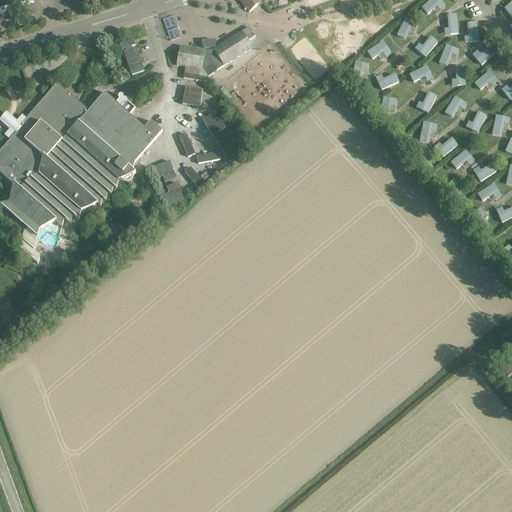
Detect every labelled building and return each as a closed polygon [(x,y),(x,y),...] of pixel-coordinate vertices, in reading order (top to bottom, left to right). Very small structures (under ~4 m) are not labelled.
[(237,0),(249,14),(261,4),(258,0),(237,0)] [(445,8),(438,0),(432,0),(421,10),(428,17),(430,15),(437,9),(440,12),(445,8)] [(511,0),(502,9),(511,20),(511,0)] [(444,37),(459,36),(457,17),(448,18),(449,30),(444,31),(444,37)] [(418,27),(405,20),(396,38),(405,42),(411,31),(415,33),(418,27)] [(464,45),(478,44),(477,24),(467,25),(468,38),(464,38),(464,45)] [(248,42),(255,38),(249,28),(213,51),(205,52),(179,47),(176,66),(185,68),(183,79),(207,84),(208,78),(216,72),(252,49),(248,42)] [(415,52),(426,60),(438,45),(430,39),(422,49),(419,46),(415,52)] [(123,53),(131,77),(144,72),(136,48),(132,50),(131,48),(135,46),(133,40),(119,45),(121,51),(125,50),(126,52),(123,53)] [(391,55),(383,43),(367,54),(372,62),(383,55),(385,59),(391,55)] [(459,52),(446,47),(439,65),(447,69),(452,57),(457,59),(459,52)] [(472,58),(481,68),(496,55),(489,48),(480,57),(476,53),(472,58)] [(369,66),(355,64),(351,83),(361,85),(363,72),(368,73),(369,66)] [(433,81),(427,68),(409,77),(413,85),(425,80),(427,84),(433,81)] [(451,89),(466,88),(465,69),(455,69),(456,82),(451,82),(451,89)] [(499,84),(489,73),(475,86),(481,93),(490,85),(494,89),(499,84)] [(375,80),(381,93),(399,84),(398,83),(395,76),(383,82),(381,77),(375,80)] [(119,101),(116,104),(104,94),(88,112),(57,85),(25,121),(22,118),(17,124),(12,119),(6,126),(11,131),(6,137),(10,141),(0,152),(0,173),(13,186),(9,202),(0,206),(6,212),(5,216),(24,232),(19,249),(38,265),(40,256),(34,251),(37,238),(39,229),(56,223),(62,228),(64,219),(70,225),(72,216),(78,221),(81,213),(97,206),(100,209),(103,200),(106,203),(108,194),(111,197),(113,188),(116,191),(118,182),(135,175),(132,172),(134,164),(162,132),(151,122),(144,129),(129,116),(135,109),(127,103),(127,102),(127,101),(126,100),(125,100),(124,100),(123,99),(123,98),(123,97),(122,97),(122,96),(121,96),(120,96),(119,96),(119,97),(118,97),(118,98),(118,99),(118,100),(119,101)] [(501,92),(510,103),(511,101),(511,89),(509,92),(506,88),(501,92)] [(415,110),(428,116),(437,99),(428,95),(423,106),(418,104),(415,110)] [(397,102),(383,99),(379,118),(388,120),(391,108),(395,109),(397,102)] [(467,106),(454,99),(444,115),(453,120),(459,110),(463,112),(467,106)] [(155,114),(160,119),(173,106),(168,101),(155,114)] [(465,130),(478,136),(487,119),(478,114),(473,126),(468,124),(465,130)] [(510,121),(496,118),(491,137),(501,139),(504,127),(508,128),(510,121)] [(210,141),(203,147),(220,168),(241,150),(235,143),(244,136),(232,122),(222,130),(217,124),(204,134),(210,141)] [(431,126),(423,124),(419,143),(428,145),(431,133),(436,134),(437,128),(431,126)] [(434,149),(442,160),(458,148),(452,141),(442,148),(439,145),(434,149)] [(424,152),(414,161),(426,176),(433,170),(425,160),(429,157),(424,152)] [(474,164),(465,153),(450,165),(457,172),(466,164),(469,168),(474,164)] [(472,173),(480,185),(497,174),(491,166),(481,173),(478,169),(472,173)] [(206,173),(201,178),(204,182),(209,177),(206,173)] [(454,182),(443,192),(456,206),(463,200),(454,191),(458,187),(454,182)] [(501,198),(493,186),(477,197),(482,205),(493,198),(496,202),(501,198)] [(480,210),(469,219),(482,234),(489,228),(481,218),(485,215),(480,210)] [(496,212),(501,225),(511,220),(511,210),(504,214),(502,210),(496,212)] [(511,251),(509,248),(498,257),(511,272),(511,270),(511,258),(510,256),(511,253),(511,251)] [(511,361),(501,371),(506,376),(511,371),(511,361)]
